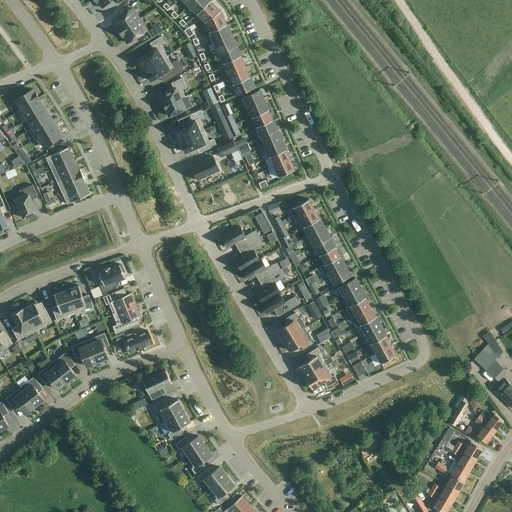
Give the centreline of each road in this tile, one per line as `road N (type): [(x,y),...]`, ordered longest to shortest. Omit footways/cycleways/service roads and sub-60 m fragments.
road 1 (residential): [(332,177),(424,352),(413,365),(308,410)]
road 2 (residential): [(308,410),(199,224)]
road 3 (residential): [(182,345),(98,378),(0,450)]
road 4 (residential): [(199,224),(100,38)]
road 5 (track): [(511,160),(397,0)]
road 6 (residential): [(248,0),(332,177)]
road 7 (residential): [(140,245),(0,302)]
road 8 (residential): [(119,195),(56,63)]
road 9 (residential): [(332,177),(199,224)]
road 10 (residential): [(0,246),(119,195)]
